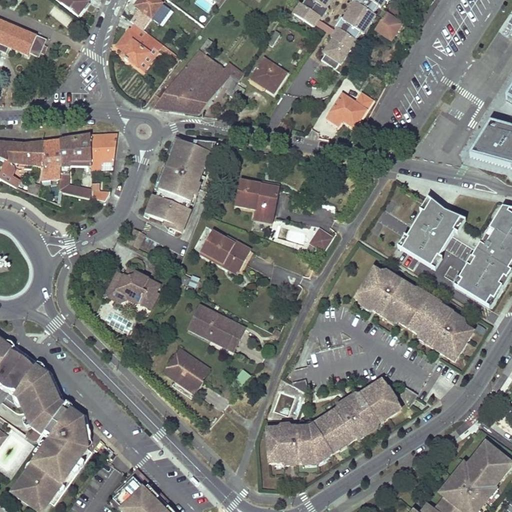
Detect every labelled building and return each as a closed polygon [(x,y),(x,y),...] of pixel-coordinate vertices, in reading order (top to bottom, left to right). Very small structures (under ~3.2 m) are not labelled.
[(55,0),(77,17),(88,3),(85,0),(84,0),(55,0)] [(140,10),(135,16),(148,25),(163,5),(156,0),(140,0),(136,7),(140,10)] [(304,0),(301,5),(299,4),(292,14),(313,27),(319,19),(321,20),(327,10),(325,9),(331,0),(304,0)] [(352,0),(352,2),(354,3),(343,20),(340,19),(334,28),(335,29),(330,38),(332,40),(322,54),(324,54),(320,61),(334,70),(338,64),(340,65),(349,51),(350,52),(357,42),(355,41),(360,33),(362,34),(374,15),(372,14),(377,6),(379,8),(384,0),(352,0)] [(386,14),(375,31),(389,41),(396,31),(398,32),(402,25),(397,22),(402,15),(392,8),(387,15),(386,14)] [(0,44),(11,49),(28,56),(29,53),(39,58),(45,41),(0,22),(0,44)] [(181,29),(170,43),(178,49),(189,35),(181,29)] [(122,57),(138,70),(153,50),(158,54),(163,47),(145,34),(141,41),(128,31),(118,44),(121,45),(118,49),(125,54),(122,57)] [(274,32),(267,44),(272,47),(279,35),(274,32)] [(11,49),(0,44),(0,51),(8,55),(11,49)] [(153,50),(138,70),(143,73),(158,54),(153,50)] [(199,53),(154,111),(200,117),(227,81),(232,84),(227,90),(231,93),(237,85),(247,69),(240,64),(236,70),(229,65),(223,72),(199,53)] [(263,88),(273,95),(286,74),(264,59),(255,73),(259,77),(256,81),(265,86),(263,88)] [(259,77),(255,73),(251,80),(263,88),(265,86),(256,81),(259,77)] [(231,93),(230,96),(236,100),(244,89),(237,85),(231,93)] [(342,96),(328,118),(340,126),(343,122),(354,129),(372,102),(362,95),(356,105),(342,96)] [(511,130),(491,125),(470,158),(511,169),(511,130)] [(318,141),(320,133),(312,131),(310,140),(318,141)] [(113,171),(117,135),(90,137),(91,163),(92,170),(113,171)] [(91,163),(90,137),(60,141),(62,178),(61,192),(90,200),(92,200),(92,191),(70,185),(69,170),(70,169),(70,162),(91,163)] [(62,178),(60,141),(44,143),(45,168),(43,177),(46,177),(45,183),(58,184),(58,178),(62,178)] [(213,155),(214,145),(195,143),(193,148),(189,146),(190,143),(175,141),(169,156),(172,158),(167,170),(164,169),(158,184),(161,185),(156,198),(153,196),(148,211),(150,212),(149,216),(163,222),(170,225),(169,228),(181,233),(190,211),(188,210),(193,197),(196,198),(201,186),(198,185),(204,171),(206,172),(213,155)] [(21,145),(0,143),(0,159),(10,164),(33,166),(33,145),(21,145)] [(45,168),(44,143),(33,145),(33,166),(45,168)] [(16,171),(10,164),(2,183),(17,189),(21,181),(13,178),(16,171)] [(254,185),(240,182),(236,207),(255,211),(254,216),(274,220),(279,190),(254,185)] [(280,187),(254,182),(254,185),(279,190),(280,187)] [(28,187),(27,194),(39,198),(41,186),(29,184),(28,187)] [(92,191),(92,200),(105,204),(110,195),(110,193),(100,192),(100,188),(96,187),(96,184),(92,184),(92,191)] [(53,204),(59,206),(61,196),(54,195),(53,204)] [(426,217),(434,205),(430,202),(422,214),(425,216),(426,217)] [(415,260),(410,270),(415,272),(420,263),(433,271),(439,261),(441,261),(456,236),(455,235),(463,223),(447,216),(434,205),(426,217),(425,216),(409,241),(411,242),(404,253),(415,260)] [(478,254),(456,290),(487,310),(492,302),(495,304),(511,276),(511,213),(505,212),(491,233),(492,234),(479,255),(478,254)] [(468,225),(463,223),(455,235),(456,236),(459,238),(468,225)] [(318,229),(310,247),(325,255),(334,237),(318,229)] [(226,241),(212,233),(200,255),(223,268),(225,263),(241,271),(251,251),(228,239),(226,241)] [(141,241),(131,237),(127,244),(137,249),(141,241)] [(409,241),(406,239),(400,250),(404,253),(411,242),(409,241)] [(441,261),(439,261),(433,271),(437,274),(443,263),(441,261)] [(241,271),(225,263),(223,268),(238,276),(241,271)] [(134,278),(136,274),(129,270),(125,277),(129,279),(134,278)] [(416,293),(399,282),(397,285),(391,281),(390,283),(381,276),(381,275),(375,271),(368,280),(370,281),(363,291),(362,291),(355,300),(362,305),(363,303),(372,309),(372,311),(387,321),(389,318),(428,343),(426,346),(454,364),(460,355),(457,353),(464,342),(467,344),(473,335),(455,323),(457,319),(440,308),(438,312),(414,296),(416,293)] [(128,297),(129,301),(137,305),(141,304),(152,310),(160,294),(157,293),(160,286),(136,274),(134,278),(129,279),(125,277),(118,274),(111,288),(128,297)] [(193,278),(187,290),(194,293),(199,281),(193,278)] [(128,297),(111,288),(107,298),(120,305),(129,301),(128,297)] [(438,312),(440,308),(416,293),(414,296),(438,312)] [(234,353),(246,330),(226,320),(224,322),(220,320),(221,317),(201,307),(189,330),(234,353)] [(0,347),(13,357),(15,353),(0,341),(0,347)] [(460,355),(467,344),(464,342),(457,353),(460,355)] [(0,386),(15,365),(9,361),(13,357),(0,347),(0,386)] [(193,360),(180,350),(163,372),(187,391),(196,379),(200,382),(208,371),(199,364),(196,368),(190,363),(193,360)] [(15,365),(0,386),(0,391),(3,394),(10,398),(27,373),(32,377),(34,374),(38,369),(26,360),(15,353),(13,357),(9,361),(15,365)] [(83,427),(87,452),(93,451),(88,424),(65,407),(53,380),(38,369),(34,374),(48,384),(57,405),(54,407),(57,413),(68,420),(70,418),(83,427)] [(31,433),(31,436),(50,448),(34,472),(36,474),(31,481),(29,479),(22,490),(25,492),(16,504),(28,511),(48,511),(50,509),(51,510),(59,500),(56,498),(61,491),(63,493),(88,457),(87,452),(83,427),(70,418),(68,420),(57,413),(54,407),(57,405),(48,384),(34,374),(32,377),(27,373),(10,398),(20,405),(27,424),(31,433)] [(196,379),(187,391),(192,395),(201,383),(200,382),(196,379)] [(307,456),(332,454),(332,456),(343,449),(342,446),(349,442),(351,445),(362,437),(362,436),(380,426),(380,427),(406,411),(400,402),(397,404),(390,393),(394,391),(388,381),(362,397),(363,398),(346,408),(345,407),(319,423),(285,425),(285,424),(270,425),(271,436),(272,436),(273,448),(271,448),(272,458),(286,457),(286,456),(292,455),(292,453),(297,453),(298,458),(307,457),(307,456)] [(400,402),(394,391),(390,393),(397,404),(400,402)] [(488,455),(493,448),(487,443),(482,450),(488,455)] [(473,511),(478,511),(482,508),(481,508),(484,504),(487,500),(488,501),(493,495),(490,492),(502,477),(504,479),(511,468),(511,463),(493,448),(488,455),(482,450),(477,456),(478,457),(469,467),(465,472),(462,469),(457,476),(458,476),(451,483),(446,489),(449,492),(445,497),(447,498),(437,510),(430,504),(422,511),(473,511)] [(172,511),(136,477),(112,501),(122,511),(172,511)] [(25,492),(22,490),(13,502),(16,504),(25,492)] [(11,511),(0,503),(0,511),(1,511),(3,511),(4,511),(11,511)]
